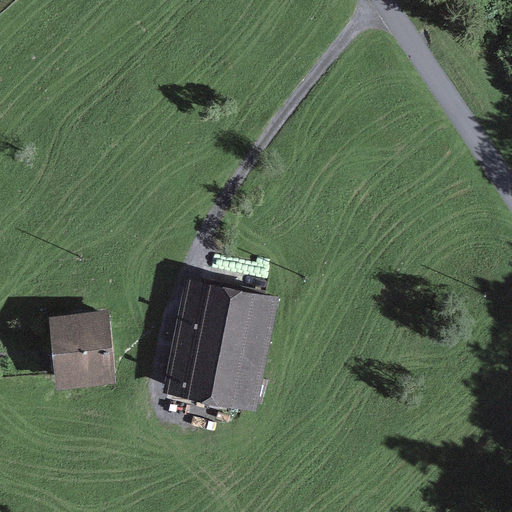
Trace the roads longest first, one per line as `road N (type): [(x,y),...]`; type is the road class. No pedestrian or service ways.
road 1 (track): [(199,257),(256,152),(374,0)]
road 2 (unclassified): [(381,0),(511,191)]
